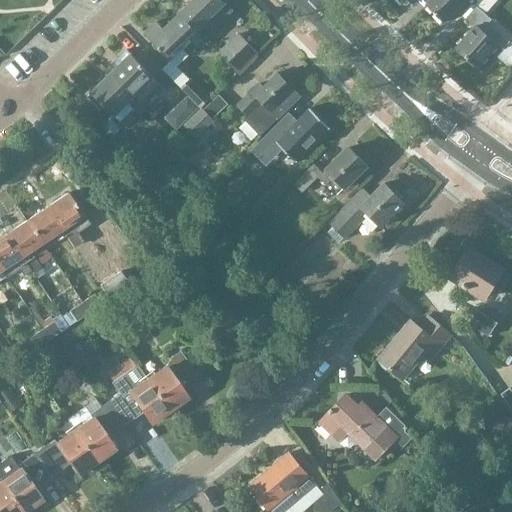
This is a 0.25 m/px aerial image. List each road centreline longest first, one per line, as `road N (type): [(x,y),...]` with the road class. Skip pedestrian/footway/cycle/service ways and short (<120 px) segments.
road 1 (residential): [(470,163),(302,382),(144,511)]
road 2 (residential): [(0,115),(127,0)]
road 3 (tertiary): [(418,103),(306,0)]
